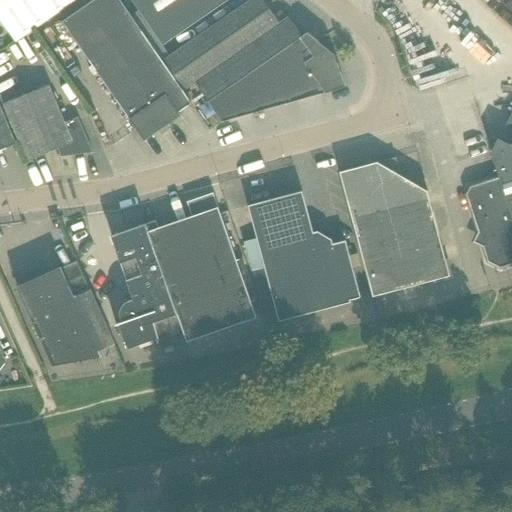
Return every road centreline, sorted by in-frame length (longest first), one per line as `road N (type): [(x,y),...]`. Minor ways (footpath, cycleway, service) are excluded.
road 1 (unclassified): [(0,204),(112,191),(377,120),(390,88),(380,52),(330,0)]
road 2 (secondary): [(0,502),(511,403)]
